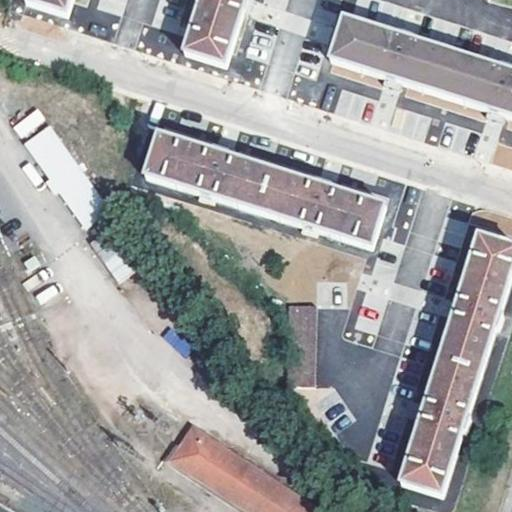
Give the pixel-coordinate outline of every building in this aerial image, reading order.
[(31,0),(29,7),(69,19),(74,0),(31,0)] [(206,0),(188,58),(227,70),(248,6),(249,0),(206,0)] [(511,77),(346,25),(334,65),(391,83),(497,117),(511,121),(511,77)] [(20,137),(47,124),(40,111),(14,123),(20,137)] [(110,211),(49,125),(24,143),(85,229),(110,211)] [(161,141),(149,180),(374,251),(387,212),(327,193),(224,161),(161,141)] [(511,149),(496,146),(491,166),(511,170),(511,149)] [(426,417),(404,486),(444,499),(511,285),(511,252),(482,243),(460,311),(426,417)] [(292,306),(288,386),(315,387),(319,308),(292,306)] [(327,511),(194,427),(170,463),(246,511),(327,511)]
